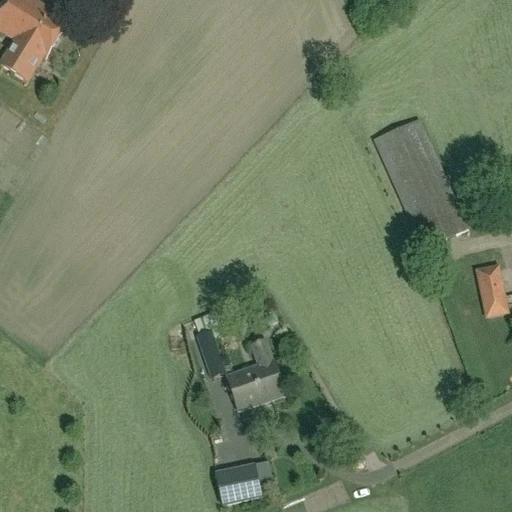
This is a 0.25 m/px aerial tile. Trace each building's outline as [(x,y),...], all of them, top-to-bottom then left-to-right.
[(45,61),(69,23),(31,0),(6,0),(0,11),(0,32),(15,42),(0,65),(0,67),(27,84),(42,59),(45,61)] [(423,252),(468,232),(419,122),(374,142),(423,252)] [(511,316),(501,265),(473,271),(484,323),(511,316)] [(211,330),(212,333),(196,338),(210,382),(227,376),(215,342),(231,337),(227,326),(222,314),(209,318),(212,329),(211,330)] [(239,414),(285,398),(273,363),(272,363),(264,342),(251,347),(258,368),(226,379),(239,414)] [(235,507),(264,500),(257,470),(217,479),(223,510),(235,508),(235,507)]
